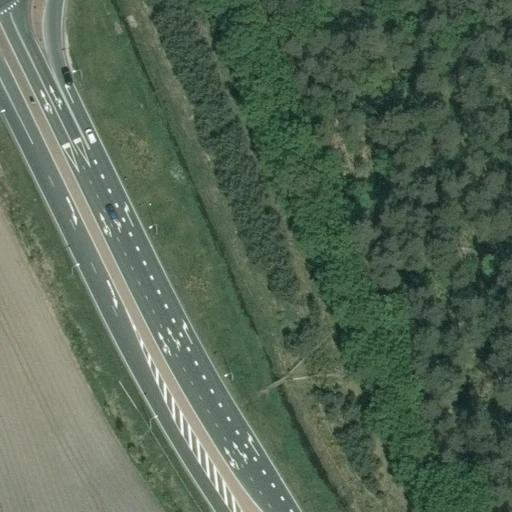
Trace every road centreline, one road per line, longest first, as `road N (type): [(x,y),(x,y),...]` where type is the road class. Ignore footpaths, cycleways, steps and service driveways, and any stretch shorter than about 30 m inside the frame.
road 1 (trunk): [(0,79),(125,346),(223,511)]
road 2 (trunk): [(285,511),(206,398),(58,111)]
